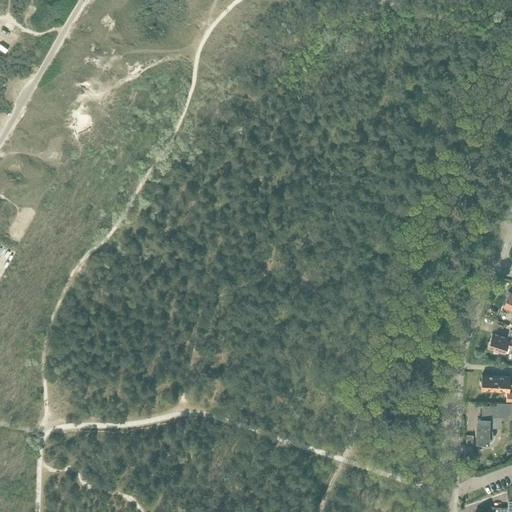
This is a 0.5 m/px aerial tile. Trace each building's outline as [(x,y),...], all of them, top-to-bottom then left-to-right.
[(511,293),(508,292),(503,304),(511,308),(509,311),(511,312),(511,293)] [(488,341),(487,344),(488,346),(487,347),(505,353),(507,346),(511,347),(511,330),(510,330),(507,338),(492,334),(490,341),(488,341)] [(480,381),(479,386),(481,386),(481,389),(509,390),(510,376),(482,375),(481,381),(480,381)] [(478,419),(478,438),(480,439),(481,440),(482,441),(484,443),(485,443),(487,444),(490,443),(492,442),(494,441),(494,440),(495,438),(495,435),(494,433),(493,431),(492,430),(493,428),(501,428),(502,420),(511,420),(511,416),(511,406),(483,406),(482,419),(478,419)] [(511,511),(511,500),(508,501),(507,507),(493,506),(492,511),(475,511),(474,511),(511,511)]
